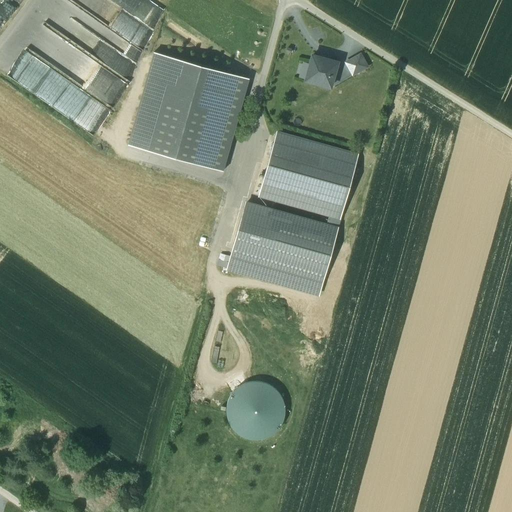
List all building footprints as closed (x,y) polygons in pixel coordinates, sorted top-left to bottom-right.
[(7,77),(96,134),(114,106),(96,95),(98,92),(81,81),(87,73),(89,74),(97,60),(44,26),(28,50),(35,55),(26,68),(17,62),(7,77)] [(129,146),(224,172),(249,79),(154,54),(129,146)] [(360,54),(346,62),(352,75),(367,67),(360,54)] [(337,62),(312,55),(305,80),(330,87),(337,62)] [(357,155),(276,133),(259,195),(330,215),(340,218),(357,155)] [(229,269),(320,294),(337,229),(327,226),(247,204),(229,269)] [(327,226),(337,229),(340,218),(330,215),(327,226)] [(302,347),(305,331),(275,325),(272,341),(302,347)] [(238,444),(289,430),(275,379),(225,392),(238,444)]
